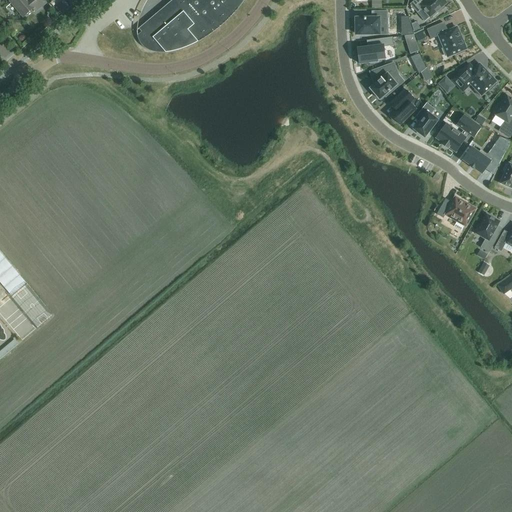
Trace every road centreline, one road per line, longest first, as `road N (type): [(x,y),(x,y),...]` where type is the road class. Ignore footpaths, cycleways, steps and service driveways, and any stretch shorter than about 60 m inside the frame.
road 1 (residential): [(511,208),(377,125),(349,78),(340,0)]
road 2 (unclassified): [(27,78),(68,56),(144,69),(182,66),(230,41),(264,0)]
